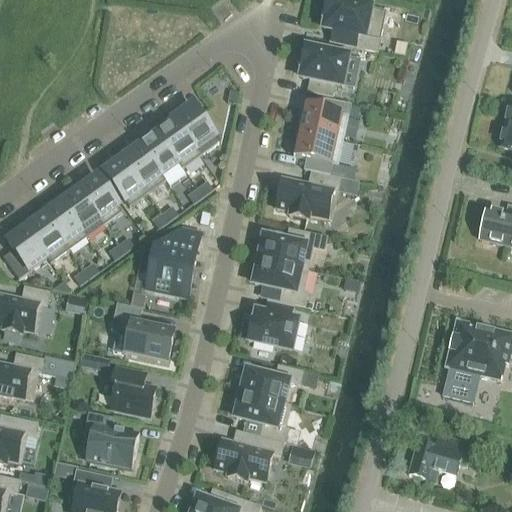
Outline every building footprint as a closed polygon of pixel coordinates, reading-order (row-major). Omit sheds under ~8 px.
[(331,46),(362,53),(365,40),(381,43),(387,14),(354,7),(355,3),(339,0),(338,0),(339,0),(338,4),(328,2),(327,4),(327,6),(326,6),(326,7),(327,7),(325,15),(324,16),(325,16),(324,19),(324,21),(326,21),(324,31),(334,33),(331,46)] [(305,51),(305,53),(301,68),(301,70),(303,71),(301,81),(311,83),(310,86),(308,95),(333,100),(335,91),(335,88),(342,89),(348,60),(305,51)] [(231,94),(228,106),(236,108),(239,96),(231,94)] [(299,135),(337,143),(344,144),(352,108),(345,107),(320,101),(318,113),(305,110),(299,135)] [(192,108),(174,122),(201,159),(219,146),(192,108)] [(511,109),(509,109),(500,150),(511,152),(511,109)] [(175,125),(158,137),(183,172),(201,159),(174,122),(173,122),(175,125)] [(344,144),(337,143),(299,135),(294,159),(307,162),(305,174),(329,179),(332,167),(339,169),(344,144)] [(158,137),(140,149),(166,185),(166,184),(163,179),(179,168),(182,173),(183,172),(158,137)] [(140,149),(123,162),(148,197),(166,185),(140,149)] [(123,162),(104,175),(130,210),(148,197),(123,162)] [(310,219),(331,224),(340,182),(311,176),(309,188),(283,183),(281,192),(281,191),(278,204),(277,212),(290,215),(289,220),(309,224),(310,219)] [(97,180),(79,193),(104,229),(123,216),(97,180)] [(208,185),(198,192),(204,200),(213,193),(208,185)] [(198,192),(188,199),(194,207),(204,200),(198,192)] [(79,193),(61,206),(87,241),(104,229),(79,193)] [(61,206),(44,219),(69,254),(87,241),(61,206)] [(173,211),(163,218),(168,226),(178,218),(173,211)] [(480,243),(511,250),(511,218),(488,212),(480,243)] [(163,218),(153,224),(159,232),(168,226),(163,218)] [(44,219),(26,231),(52,267),(69,254),(44,219)] [(52,267),(26,231),(8,245),(15,254),(4,262),(19,283),(47,262),(51,267),(52,267)] [(260,260),(259,264),(308,274),(313,252),(325,255),(328,241),(295,234),(293,243),(293,246),(286,245),(264,240),(263,245),(262,247),(263,247),(260,258),(260,260)] [(194,275),(196,261),(192,260),(193,256),(195,256),(198,240),(177,235),(159,249),(160,249),(160,253),(155,252),(153,261),(154,261),(148,288),(155,289),(154,294),(176,299),(177,294),(189,297),(193,279),(194,279),(195,275),(194,275)] [(129,242),(119,249),(125,257),(134,250),(129,242)] [(119,249),(109,256),(115,264),(125,257),(119,249)] [(258,267),(258,269),(256,280),(255,280),(255,282),(254,287),(282,293),(282,297),(280,306),(304,311),(307,297),(304,296),(308,274),(259,264),(259,267),(258,267)] [(93,267),(84,274),(90,282),(99,275),(93,267)] [(84,274),(74,281),(80,289),(90,282),(84,274)] [(51,284),(39,282),(37,290),(50,292),(51,284)] [(47,310),(50,297),(25,291),(22,304),(0,298),(0,329),(4,330),(3,335),(22,339),(23,335),(37,338),(43,309),(47,310)] [(249,340),(248,345),(291,354),(298,324),(291,323),(292,319),(294,310),(269,305),(266,318),(257,316),(255,326),(252,326),(251,331),(251,330),(250,331),(251,331),(249,339),(249,340)] [(142,313),(117,307),(114,323),(120,325),(117,335),(129,338),(125,358),(168,367),(174,336),(139,328),(142,313)] [(511,360),(511,337),(459,325),(459,324),(457,324),(446,371),(448,372),(448,371),(502,384),(505,369),(508,369),(511,360)] [(33,405),(39,377),(42,378),(45,364),(17,358),(14,370),(0,367),(0,402),(12,405),(13,401),(33,405)] [(110,363),(94,360),(92,370),(108,374),(110,363)] [(243,394),(242,398),(282,408),(283,407),(288,386),(300,389),(303,375),(279,369),(276,378),(276,382),(248,374),(246,380),(246,379),(246,381),(243,392),(242,394),(243,394)] [(147,379),(116,372),(111,396),(114,397),(111,412),(150,421),(156,393),(142,390),(145,380),(146,381),(147,379)] [(242,398),(241,401),(240,401),(240,403),(238,414),(237,414),(237,416),(236,421),(264,428),(263,432),(261,440),(284,447),(285,447),(288,433),(285,432),(290,409),(283,407),(282,408),(242,398)] [(114,421),(88,416),(85,431),(93,432),(90,447),(94,448),(90,467),(108,471),(109,468),(133,473),(139,441),(111,435),(114,421)] [(7,434),(0,432),(0,467),(7,469),(8,465),(21,468),(26,447),(27,440),(35,441),(38,427),(9,421),(7,434)] [(248,451),(223,444),(220,453),(217,465),(215,473),(229,477),(228,481),(247,486),(248,482),(266,486),(273,458),(280,460),(284,447),(261,440),(251,438),(248,451)] [(440,439),(437,451),(418,445),(409,476),(435,484),(438,476),(455,481),(458,470),(463,471),(467,471),(472,467),(475,458),(472,453),(469,451),(465,450),(466,447),(440,439)] [(74,508),(73,511),(118,511),(119,509),(115,508),(118,495),(110,494),(112,482),(77,474),(70,507),(74,508)] [(0,511),(6,511),(9,497),(17,499),(20,485),(0,480),(0,511)] [(230,499),(227,507),(226,511),(209,505),(198,501),(197,506),(196,506),(196,507),(196,508),(194,511),(260,511),(261,510),(230,499)]
